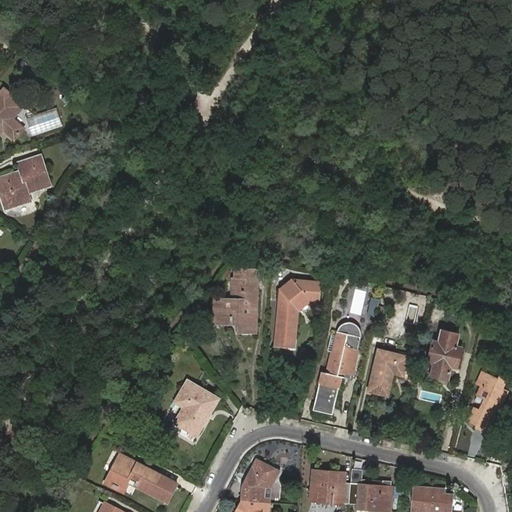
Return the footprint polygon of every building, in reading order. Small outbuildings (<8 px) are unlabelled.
[(4,90),(0,94),(0,132),(3,129),(14,140),(23,129),(12,119),(23,106),(4,90)] [(30,136),(62,125),(56,108),(24,118),(30,136)] [(0,179),(0,190),(6,209),(29,202),(26,193),(50,186),(41,157),(17,165),(20,173),(0,179)] [(256,335),(258,271),(237,271),(236,280),(233,281),(232,300),(216,300),(216,323),(239,323),(238,334),(256,335)] [(281,290),(276,345),(295,347),(298,310),(310,301),(319,302),(320,284),(293,281),(281,290)] [(337,332),(328,373),(323,372),(314,410),(333,415),(342,377),(345,378),(346,374),(354,375),(363,336),(362,331),(360,326),(356,324),(349,323),(344,324),(340,328),(337,332)] [(453,363),(458,364),(462,349),(456,347),(459,336),(442,332),(439,344),(434,342),(429,363),(434,364),(432,376),(449,380),(452,368),(453,363)] [(391,370),(405,373),(409,357),(380,350),(370,392),(385,396),(391,370)] [(404,376),(405,373),(391,370),(385,396),(388,396),(393,374),(404,376)] [(499,381),(484,374),(480,384),(484,386),(480,395),(487,399),(488,403),(485,411),(479,412),(476,410),(470,422),(478,426),(477,428),(490,434),(497,418),(495,417),(500,406),(502,406),(508,393),(503,390),(507,381),(500,378),(499,381)] [(185,410),(179,419),(202,431),(219,401),(188,383),(176,404),(185,410)] [(202,431),(179,419),(176,425),(198,437),(202,431)] [(132,478),(139,482),(137,486),(170,503),(178,489),(137,468),(138,466),(122,458),(119,463),(120,464),(115,474),(114,473),(108,484),(125,492),(132,478)] [(243,486),(242,501),(271,503),(272,497),(266,497),(266,487),(272,488),(281,470),(257,458),(248,477),(245,478),(244,480),(245,482),(243,486)] [(350,504),(351,484),(344,483),(345,474),(315,471),(313,504),(350,507),(350,504)] [(393,488),(351,484),(350,504),(359,505),(358,510),(391,511),(393,488)] [(418,511),(452,511),(454,494),(445,493),(445,491),(416,489),(414,511),(418,511)] [(270,511),(271,503),(242,501),(239,507),(239,511),(238,511),(270,511)]
